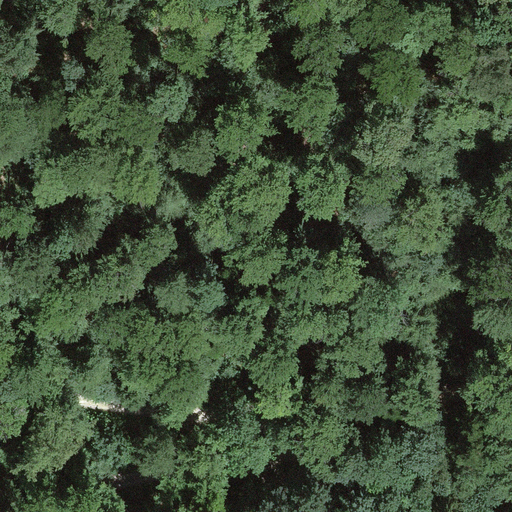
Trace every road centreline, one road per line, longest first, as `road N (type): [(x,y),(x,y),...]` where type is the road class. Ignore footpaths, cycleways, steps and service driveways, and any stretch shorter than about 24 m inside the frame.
road 1 (track): [(288,438),(0,390)]
road 2 (track): [(21,511),(288,438)]
road 3 (track): [(288,438),(511,377)]
road 4 (track): [(288,438),(316,454),(511,472)]
